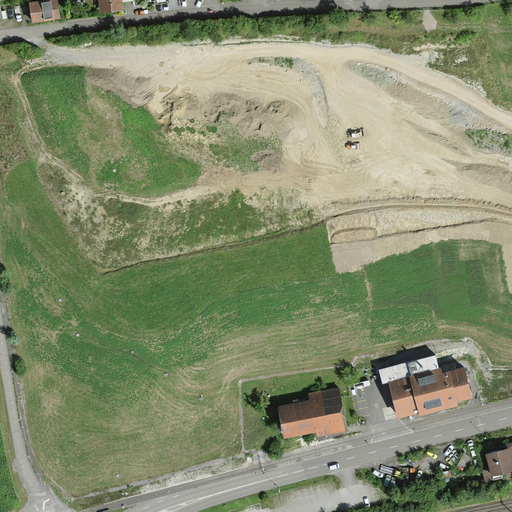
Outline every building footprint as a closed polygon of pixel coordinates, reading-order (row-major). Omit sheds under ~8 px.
[(53,0),(40,0),(27,2),(30,20),(56,16),(53,0)] [(98,0),(100,11),(120,8),(120,1),(129,0),(98,0)] [(436,356),(379,370),(382,383),(389,381),(439,368),(436,356)] [(439,368),(389,381),(398,418),(419,412),(420,417),(459,407),(457,402),(472,398),(464,367),(456,369),(455,364),(439,368)] [(308,400),(277,407),(284,439),(317,432),(318,437),(348,430),(339,388),(307,395),(308,400)] [(500,451),(486,454),(490,469),(482,471),(485,482),(502,478),(501,473),(511,470),(511,442),(498,446),(500,451)]
